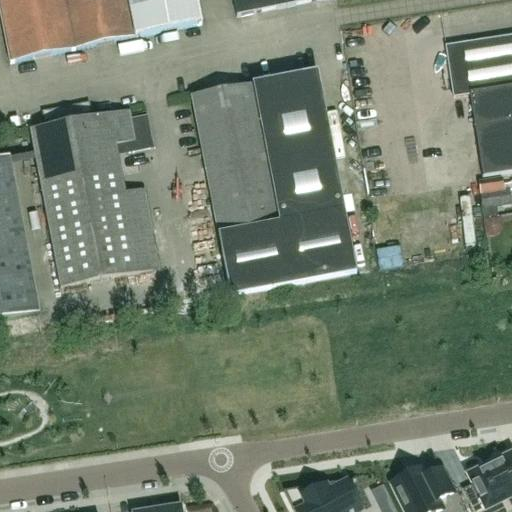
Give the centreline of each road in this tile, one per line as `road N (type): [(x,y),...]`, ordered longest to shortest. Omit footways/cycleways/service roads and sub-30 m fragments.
road 1 (residential): [(221,458),(511,411)]
road 2 (residential): [(0,492),(221,458)]
